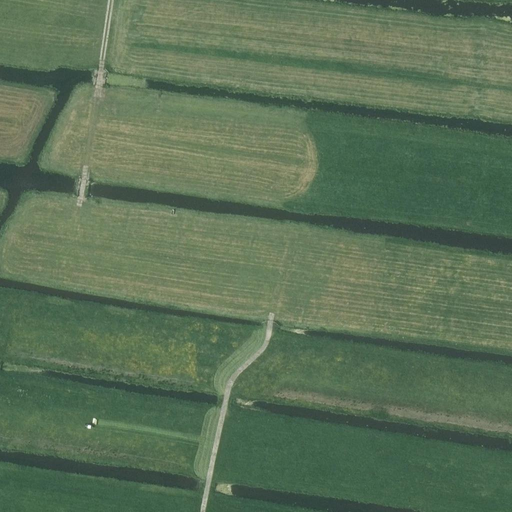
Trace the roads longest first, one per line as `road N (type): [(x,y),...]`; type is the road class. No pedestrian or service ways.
road 1 (track): [(273,314),(266,345),(230,382),(203,511)]
road 2 (track): [(78,206),(111,0)]
